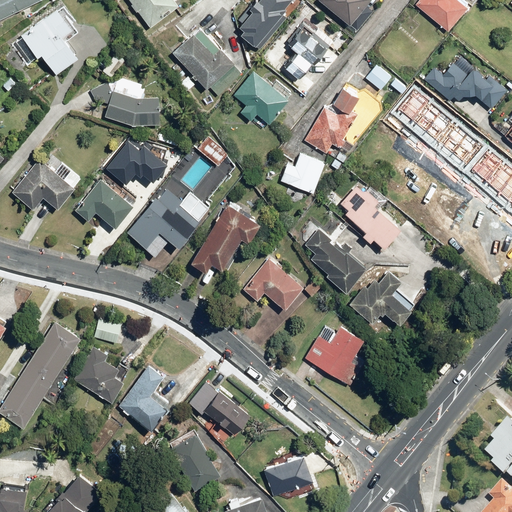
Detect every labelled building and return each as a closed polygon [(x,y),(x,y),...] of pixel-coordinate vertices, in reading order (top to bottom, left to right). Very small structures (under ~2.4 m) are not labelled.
[(0,0),(0,19),(39,0),(0,0)] [(171,0),(127,0),(148,26),(176,5),(171,0)] [(292,4),(295,0),(263,0),(284,18),(295,6),(292,4)] [(313,0),(347,27),(351,22),(358,28),(373,10),(365,3),(366,0),(313,0)] [(414,0),(413,2),(444,29),(468,2),(464,0),(414,0)] [(78,25),(61,5),(26,34),(42,55),(46,52),(59,68),(80,50),(67,34),(78,25)] [(296,80),(313,62),(321,69),(333,56),(325,48),(332,41),(315,25),(308,33),(299,25),(285,42),(289,45),(284,51),(290,56),(281,67),(296,80)] [(190,31),(170,50),(203,84),(223,65),(190,31)] [(112,55),(100,69),(109,76),(121,62),(112,55)] [(433,67),(423,78),(447,98),(453,91),(461,98),(465,94),(469,98),(473,94),(490,108),(506,89),(488,74),(484,77),(471,66),(465,73),(450,61),(443,69),(449,74),(446,78),(433,67)] [(391,75),(375,62),(364,75),(379,89),(391,75)] [(270,85),(252,70),(232,94),(244,103),(238,111),(252,123),(248,127),(255,132),(289,92),(275,80),(270,85)] [(194,82),(186,74),(177,83),(185,91),(194,82)] [(17,84),(9,76),(1,85),(8,93),(17,84)] [(394,76),(388,83),(400,93),(406,86),(394,76)] [(159,123),(157,95),(138,96),(141,85),(116,77),(103,115),(131,125),(159,123)] [(110,92),(103,81),(89,89),(96,101),(110,92)] [(342,89),(338,87),(330,103),(348,112),(356,96),(353,94),(356,89),(345,83),(342,89)] [(398,108),(412,119),(428,100),(414,89),(398,108)] [(412,119),(426,131),(441,111),(428,100),(412,119)] [(331,143),(336,147),(343,137),(351,122),(323,105),(303,138),(325,152),(331,143)] [(511,108),(510,111),(511,112),(507,119),(511,124),(503,135),(511,142),(511,108)] [(426,131),(439,142),(455,122),(441,111),(426,131)] [(439,142),(453,153),(469,133),(455,122),(439,142)] [(453,153),(467,164),(483,145),(469,133),(453,153)] [(128,134),(99,165),(118,184),(131,170),(145,183),(162,165),(128,134)] [(206,135),(195,147),(217,166),(228,154),(206,135)] [(336,147),(339,149),(330,164),(337,168),(353,143),(343,137),(336,147)] [(472,169),(486,180),(502,161),(488,150),(472,169)] [(285,162),(278,179),(311,192),(323,162),(299,152),(294,165),(285,162)] [(56,207),(80,176),(52,154),(46,163),(38,157),(10,192),(32,211),(43,197),(56,207)] [(486,180),(500,192),(511,176),(511,169),(502,161),(486,180)] [(511,176),(500,192),(511,201),(511,176)] [(130,205),(97,177),(71,207),(87,221),(95,212),(111,226),(130,205)] [(346,209),(343,212),(362,231),(360,234),(367,241),(371,237),(381,248),(398,230),(375,208),(384,199),(369,185),(362,192),(355,184),(338,202),(346,209)] [(180,199),(163,185),(124,232),(152,255),(166,239),(175,246),(208,207),(188,190),(180,199)] [(496,214),(439,192),(425,229),(443,236),(447,226),(476,237),(480,227),(489,230),(496,214)] [(243,209),(227,199),(187,263),(203,273),(210,262),(219,268),(238,237),(245,242),(257,223),(241,213),(243,209)] [(322,274),(342,291),(364,266),(346,250),(351,245),(345,240),(340,245),(335,241),(333,243),(329,239),(331,236),(318,225),(302,244),(313,253),(308,258),(324,272),(322,274)] [(302,286),(268,255),(241,287),(255,300),(263,291),(281,308),(302,286)] [(362,285),(347,302),(371,322),(378,314),(381,316),(383,313),(396,324),(414,303),(395,286),(400,280),(387,269),(376,282),(373,279),(366,288),(362,285)] [(98,315),(92,335),(123,344),(129,324),(98,315)] [(79,335),(51,319),(0,403),(0,412),(23,426),(42,395),(54,402),(71,374),(59,367),(79,335)] [(322,324),(302,356),(348,384),(364,358),(355,352),(363,340),(338,324),(334,331),(322,324)] [(108,353),(92,344),(72,378),(109,399),(131,360),(121,354),(114,366),(104,360),(108,353)] [(165,376),(147,364),(117,404),(149,427),(168,402),(154,392),(165,376)] [(201,414),(203,411),(234,434),(249,415),(205,380),(187,403),(201,414)] [(511,417),(509,416),(492,436),(496,439),(486,451),(495,458),(491,462),(505,474),(508,470),(511,473),(511,417)] [(223,480),(192,427),(165,443),(193,491),(208,483),(210,487),(223,480)] [(274,438),(274,440),(274,441),(274,443),(274,444),(275,445),(276,446),(277,447),(278,448),(280,448),(281,449),(283,449),(284,448),(285,448),(287,447),(288,446),(289,445),(289,444),(290,442),(290,441),(290,440),(290,438),(289,437),(289,436),(288,435),(286,434),(285,433),(284,432),(282,432),(281,432),(280,433),(278,433),(277,434),(276,435),(275,436),(274,437),(274,438)] [(301,455),(262,468),(271,494),(311,481),(301,455)] [(85,511),(101,491),(76,471),(43,511),(85,511)] [(511,511),(511,487),(502,479),(490,494),(494,498),(482,511),(511,511)] [(0,511),(22,511),(23,487),(0,486),(0,511)] [(185,511),(171,492),(151,507),(154,511),(185,511)] [(228,506),(221,509),(222,511),(265,511),(260,496),(239,503),(237,496),(226,501),(228,506)]
